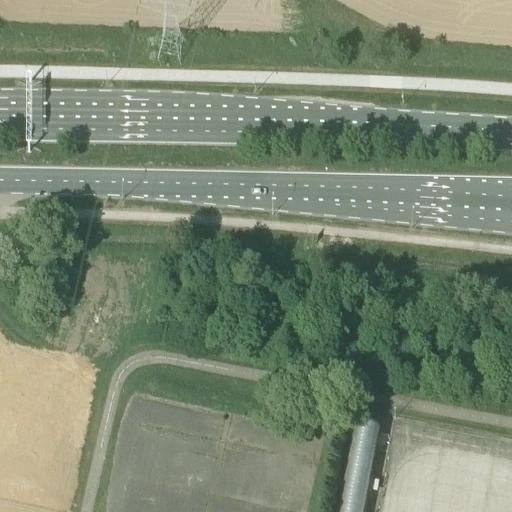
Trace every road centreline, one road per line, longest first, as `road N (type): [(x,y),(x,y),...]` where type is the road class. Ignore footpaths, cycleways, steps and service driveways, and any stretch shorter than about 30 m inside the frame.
road 1 (primary): [(0,180),(511,199)]
road 2 (primary): [(511,132),(0,116)]
